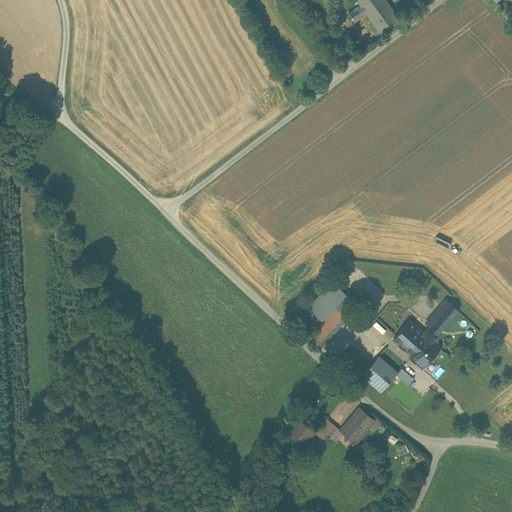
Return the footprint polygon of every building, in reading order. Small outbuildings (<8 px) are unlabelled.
[(367,13),(357,0),(355,0),(353,2),(357,9),(349,15),(354,22),(367,13)] [(357,0),(367,13),(369,16),(387,2),(385,0),(357,0)] [(387,2),(369,16),(380,32),(399,19),(391,8),(387,2)] [(343,299),(326,317),(337,329),(347,318),(344,315),(344,314),(343,313),(343,314),(342,313),(349,305),(345,301),(345,300),(344,299),(344,300),(343,299)] [(429,326),(423,333),(427,337),(431,340),(458,310),(446,299),(425,323),(429,326)] [(355,310),(349,305),(342,313),(343,314),(343,313),(344,314),(344,315),(347,318),(355,310)] [(337,329),(326,317),(307,337),(318,348),(337,329)] [(409,320),(393,338),(412,354),(427,337),(423,333),(409,320)] [(431,340),(427,337),(412,354),(410,356),(422,367),(440,347),(431,340)] [(378,356),(362,374),(381,391),(397,373),(378,356)] [(429,372),(436,366),(431,360),(424,365),(429,372)] [(359,407),(340,430),(343,433),(355,443),(370,425),(374,420),(359,407)] [(319,426),(323,423),(315,416),(312,420),(319,426)] [(376,418),(374,420),(370,425),(375,430),(381,422),(376,418)] [(338,428),(327,419),(319,428),(319,429),(327,435),(330,438),(338,429),(338,428)] [(314,431),(301,420),(289,433),(303,445),(314,431)] [(327,435),(319,429),(315,433),(323,440),(327,435)] [(340,430),(338,429),(330,438),(335,442),(343,433),(340,430)]
